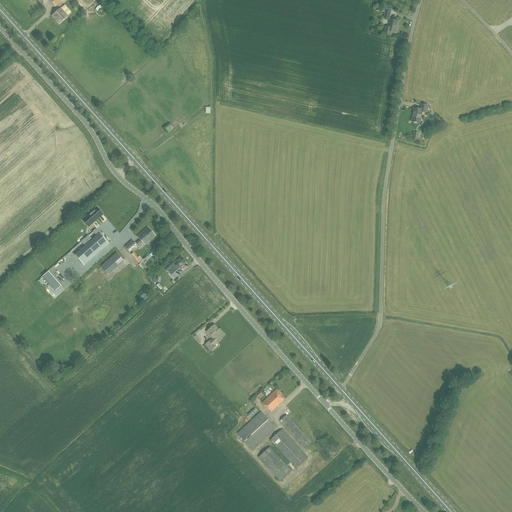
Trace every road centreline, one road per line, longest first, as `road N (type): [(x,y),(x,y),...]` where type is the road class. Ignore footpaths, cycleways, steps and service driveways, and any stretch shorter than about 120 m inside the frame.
road 1 (primary): [(340,388),(0,9)]
road 2 (unclassified): [(324,403),(159,210),(123,181),(90,128),(0,27)]
road 3 (unclassified): [(340,388),(380,321),(385,183),(421,0)]
road 4 (primary): [(451,511),(340,388)]
road 5 (unclassified): [(424,511),(324,403)]
